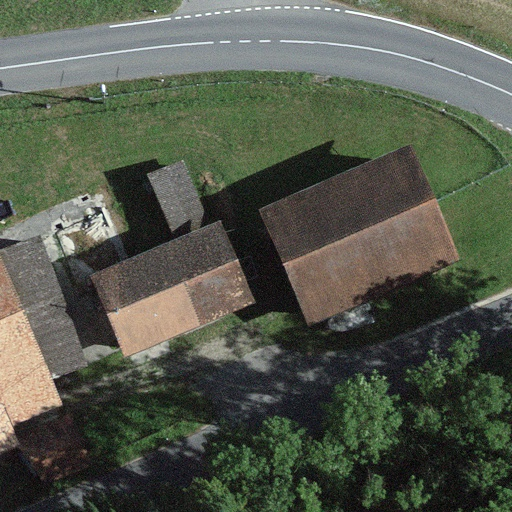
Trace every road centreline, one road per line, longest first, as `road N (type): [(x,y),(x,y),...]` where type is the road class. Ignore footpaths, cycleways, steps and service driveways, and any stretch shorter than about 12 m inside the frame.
road 1 (tertiary): [(511,96),(383,52),(290,42),(198,44),(0,69)]
road 2 (tertiary): [(78,511),(511,316)]
